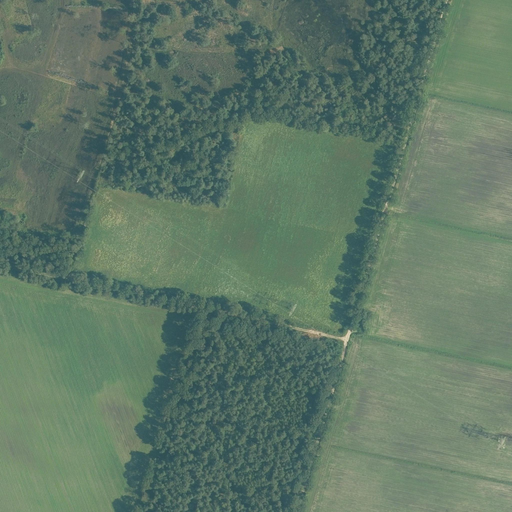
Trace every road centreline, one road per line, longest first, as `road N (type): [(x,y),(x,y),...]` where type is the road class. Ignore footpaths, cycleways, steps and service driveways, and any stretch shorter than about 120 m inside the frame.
road 1 (track): [(447,0),(347,339)]
road 2 (track): [(347,339),(63,278)]
road 3 (track): [(63,278),(132,19)]
road 4 (track): [(297,511),(347,339)]
